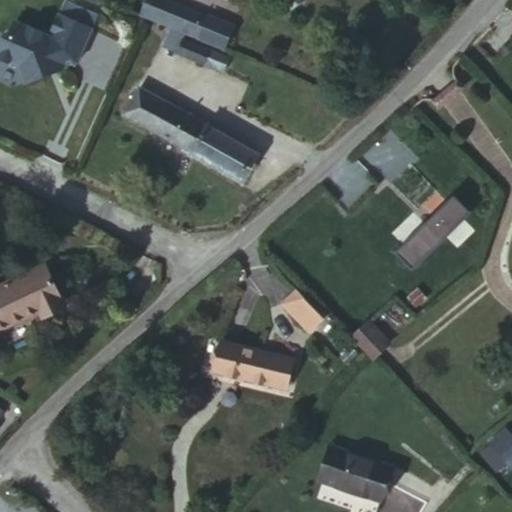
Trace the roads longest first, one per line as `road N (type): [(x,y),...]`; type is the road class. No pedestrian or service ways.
road 1 (unclassified): [(214,261),(373,120),(485,0)]
road 2 (unclassified): [(11,444),(214,261)]
road 3 (residential): [(214,261),(0,156)]
